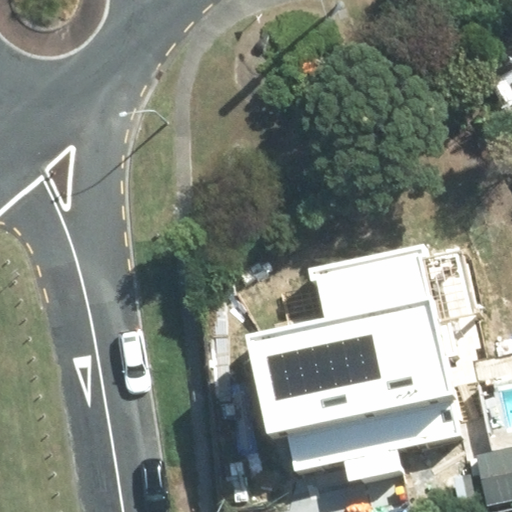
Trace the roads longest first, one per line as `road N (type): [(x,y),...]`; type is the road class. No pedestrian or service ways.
road 1 (residential): [(88,291),(120,511)]
road 2 (residential): [(112,93),(86,225),(88,291)]
road 3 (residential): [(88,291),(3,149)]
